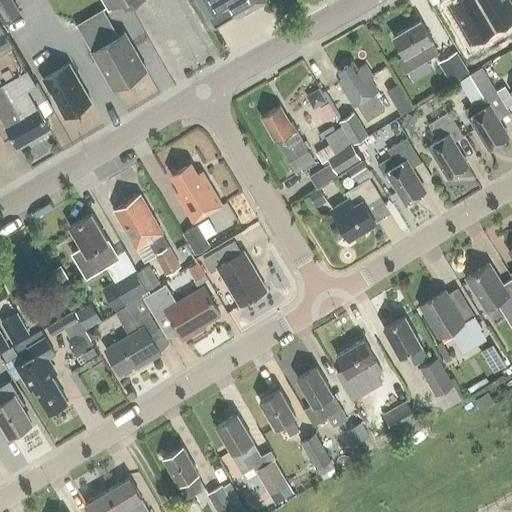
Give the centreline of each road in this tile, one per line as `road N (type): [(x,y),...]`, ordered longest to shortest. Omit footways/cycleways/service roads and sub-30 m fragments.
road 1 (unclassified): [(0,502),(327,303)]
road 2 (unclassified): [(327,303),(203,93)]
road 3 (tertiary): [(0,214),(203,93)]
road 4 (unclassified): [(327,303),(511,189)]
road 5 (tertiary): [(203,93),(368,0)]
